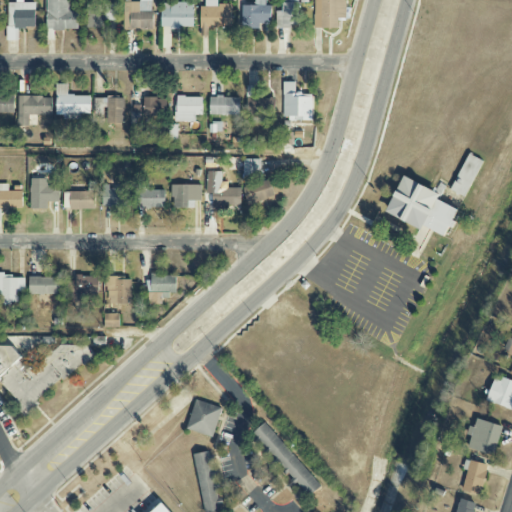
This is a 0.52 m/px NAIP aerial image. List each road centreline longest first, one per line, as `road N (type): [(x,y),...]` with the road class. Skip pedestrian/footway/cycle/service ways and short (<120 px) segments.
road 1 (secondary): [(16,511),(312,246),(359,169),(406,0)]
road 2 (secondary): [(373,0),(328,160),(281,233),(0,485)]
road 3 (residential): [(0,65),(354,68)]
road 4 (residential): [(0,243),(266,246)]
